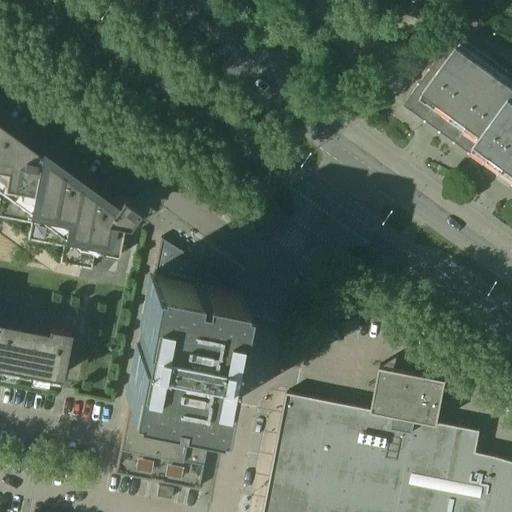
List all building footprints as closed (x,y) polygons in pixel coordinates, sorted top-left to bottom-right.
[(511,73),(456,33),(404,104),(511,183),(511,73)] [(112,200),(0,118),(0,374),(59,385),(61,376),(67,345),(72,346),(77,315),(51,310),(51,311),(0,300),(0,216),(31,222),(28,239),(63,246),(60,262),(92,268),(95,252),(118,256),(126,217),(137,202),(120,190),(112,200)] [(115,472),(198,488),(213,412),(218,385),(223,386),(230,351),(237,316),(236,316),(232,315),(237,289),(238,285),(199,260),(172,244),(164,239),(161,237),(154,273),(130,395),(120,444),(115,472)] [(237,271),(224,261),(221,265),(234,275),(237,271)] [(480,428),(438,420),(440,409),(442,402),(442,400),(442,398),(443,396),(446,381),(446,379),(447,377),(444,376),(425,373),(423,372),(404,368),(402,368),(383,364),(380,364),(380,366),(380,368),(376,383),(376,385),(376,388),(375,389),(372,405),(372,407),(287,391),(263,511),(511,511),(511,459),(496,455),(476,450),(480,428)] [(171,498),(173,487),(158,485),(156,495),(171,498)]
